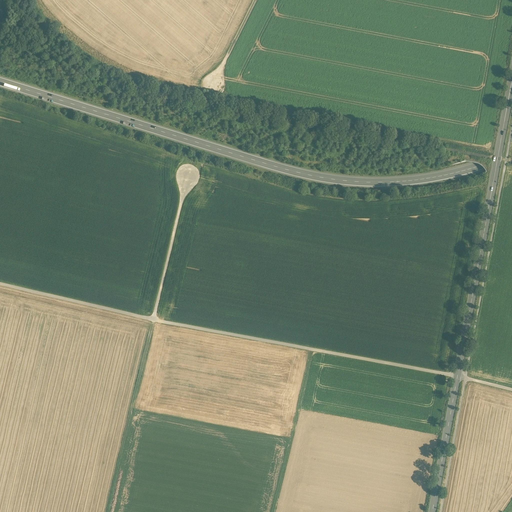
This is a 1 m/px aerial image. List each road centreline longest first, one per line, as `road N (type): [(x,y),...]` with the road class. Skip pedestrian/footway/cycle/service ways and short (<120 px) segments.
road 1 (primary): [(0,82),(338,179),(432,176),(511,151)]
road 2 (track): [(0,284),(511,390)]
road 3 (secondary): [(432,511),(511,81)]
road 4 (track): [(107,511),(152,320)]
road 5 (track): [(311,350),(273,511)]
road 6 (track): [(187,176),(152,320)]
